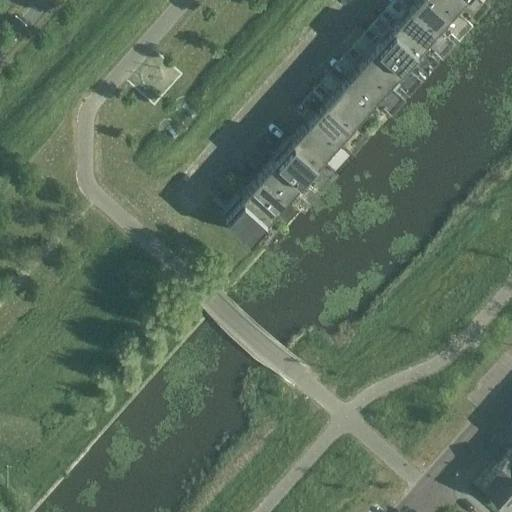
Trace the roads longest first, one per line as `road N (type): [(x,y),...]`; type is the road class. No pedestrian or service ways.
road 1 (residential): [(188,194),(365,0)]
road 2 (residential): [(511,394),(427,489)]
